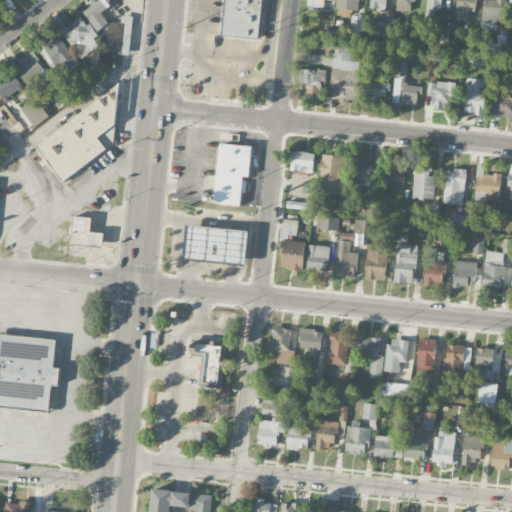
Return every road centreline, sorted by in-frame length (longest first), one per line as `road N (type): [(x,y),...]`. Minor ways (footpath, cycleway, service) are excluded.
road 1 (residential): [(293,0),(234,511)]
road 2 (residential): [(511,499),(118,460)]
road 3 (tertiary): [(138,286),(511,324)]
road 4 (tertiary): [(511,146),(155,109)]
road 5 (secondary): [(166,0),(138,286)]
road 6 (secondary): [(138,286),(112,511)]
road 7 (residential): [(0,120),(61,202),(29,233),(23,274)]
road 8 (tertiary): [(138,286),(0,271)]
